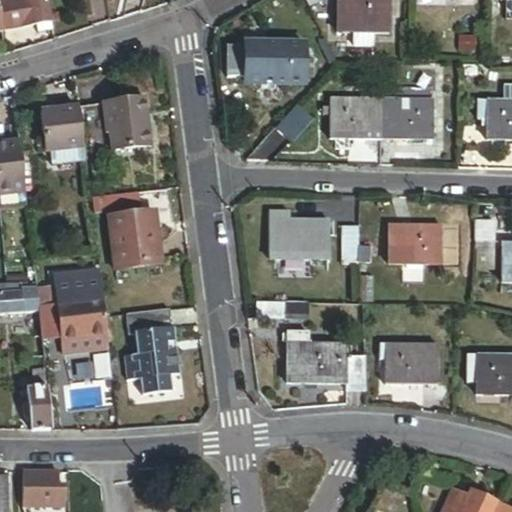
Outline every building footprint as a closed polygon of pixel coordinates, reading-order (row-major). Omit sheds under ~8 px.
[(0,4),(0,15),(3,34),(36,28),(30,0),(21,0),(2,4),(0,4)] [(1,0),(2,4),(21,0),(30,0),(36,28),(43,27),(40,5),(48,4),(47,0),(1,0)] [(388,0),(337,0),(337,36),(352,36),(374,37),(388,37),(388,0)] [(52,25),(48,4),(40,5),(43,27),(52,25)] [(43,27),(36,28),(37,35),(53,32),(52,25),(43,27)] [(374,37),(352,36),(352,48),(373,48),(374,37)] [(302,49),(244,48),(244,52),(244,81),(244,87),(302,87),(302,82),(302,64),(302,49)] [(244,81),(244,52),(231,52),(231,59),(226,59),(226,81),(244,81)] [(311,64),(302,64),(302,82),(310,82),(311,64)] [(382,83),(346,82),(345,100),(382,100),(382,83)] [(387,82),(382,82),(382,83),(382,100),(432,101),(432,90),(387,89),(387,82)] [(511,90),(486,90),(486,104),(511,104),(511,90)] [(381,139),(382,100),(345,100),(332,99),(331,138),(381,139)] [(432,101),(382,100),(381,139),(431,140),(432,101)] [(145,103),(106,108),(112,155),(152,150),(145,103)] [(486,122),(486,104),(477,104),(477,122),(486,122)] [(495,142),(508,143),(511,142),(511,104),(486,104),(486,122),(486,142),(495,142)] [(46,155),(85,150),(80,111),(41,116),(46,155)] [(508,152),(508,143),(495,142),(495,152),(508,152)] [(0,197),(26,195),(21,145),(0,147),(0,197)] [(48,171),(87,167),(85,150),(46,155),(48,171)] [(140,196),(110,200),(112,215),(142,211),(140,196)] [(110,200),(94,202),(95,217),(112,215),(110,200)] [(275,220),(285,220),(285,212),(275,212),(275,220)] [(116,271),(162,265),(155,214),(109,220),(116,271)] [(275,220),(270,220),(269,259),(328,260),(329,221),(285,220),(275,220)] [(494,223),(474,223),(474,245),(494,245),(494,223)] [(441,228),(389,226),(388,265),(440,266),(441,228)] [(359,247),(360,229),(344,229),(343,265),(359,265),(359,263),(359,247)] [(368,247),(359,247),(359,263),(368,264),(368,247)] [(511,285),(511,247),(504,247),(503,286),(511,285)] [(162,270),(162,265),(116,271),(116,276),(162,270)] [(102,294),(99,273),(53,278),(56,299),(102,294)] [(37,287),(0,287),(0,318),(41,316),(40,312),(37,287)] [(105,322),(102,294),(56,299),(57,309),(40,312),(41,316),(44,346),(61,344),(107,338),(105,322)] [(284,305),(257,304),(257,320),(284,321),(284,305)] [(308,305),(284,305),(284,321),(308,321),(308,305)] [(172,314),(126,319),(129,339),(135,339),(138,358),(131,359),(134,385),(140,384),(142,399),(172,395),(171,380),(181,379),(178,358),(169,359),(167,349),(177,348),(176,334),(174,334),(172,314)] [(308,335),(287,334),(287,346),(308,346),(308,335)] [(80,356),(109,353),(107,338),(61,344),(63,358),(80,356)] [(345,359),(345,346),(308,346),(287,346),(287,385),(345,386),(345,359)] [(169,359),(178,358),(177,348),(167,349),(169,359)] [(439,350),(388,350),(388,388),(422,389),(438,389),(439,350)] [(134,385),(131,359),(124,360),(127,385),(134,385)] [(366,359),(345,359),(345,386),(345,394),(366,394),(366,359)] [(511,360),(477,361),(477,400),(511,399),(511,360)] [(49,384),(47,371),(37,373),(38,386),(43,385),(49,384)] [(43,433),(54,433),(49,390),(44,391),(28,392),(30,404),(32,418),(33,433),(43,433)] [(62,508),(62,487),(62,474),(26,473),(26,507),(62,508)] [(511,511),(470,492),(467,498),(451,491),(442,511),(511,511)]
